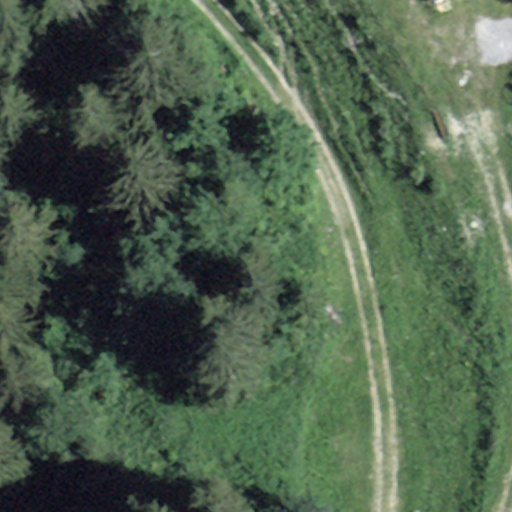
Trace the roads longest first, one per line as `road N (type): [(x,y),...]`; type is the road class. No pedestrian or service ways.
road 1 (track): [(213,0),(248,36),(342,197),(389,436),(383,511)]
road 2 (track): [(511,237),(460,72)]
